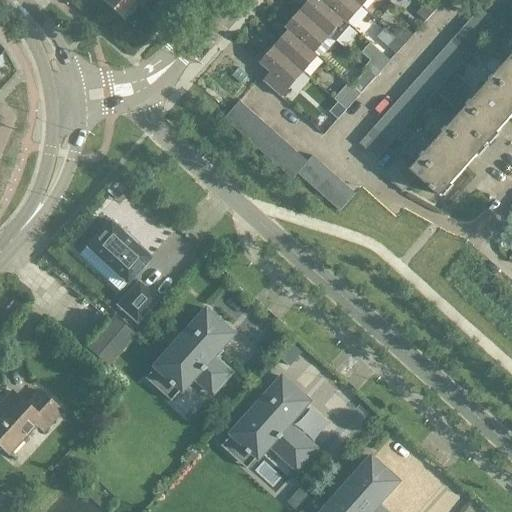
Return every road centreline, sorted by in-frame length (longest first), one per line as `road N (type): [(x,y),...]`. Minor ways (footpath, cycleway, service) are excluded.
road 1 (residential): [(244,211),(244,248),(511,486)]
road 2 (residential): [(511,451),(244,211)]
road 3 (residential): [(244,211),(150,126),(140,98)]
road 4 (secondary): [(23,225),(67,168),(77,112)]
